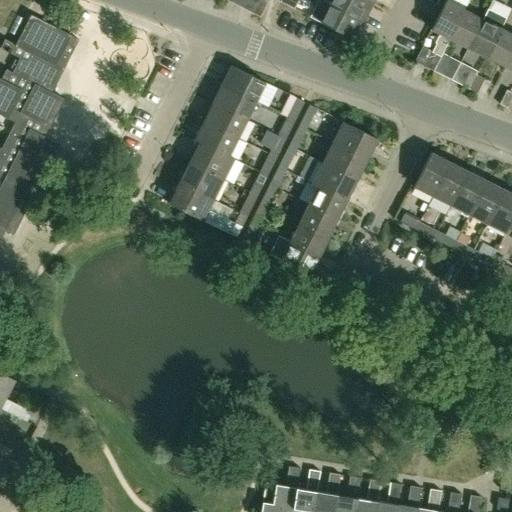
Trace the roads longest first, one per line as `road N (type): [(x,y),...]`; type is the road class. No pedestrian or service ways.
road 1 (residential): [(363,84),(206,28)]
road 2 (residential): [(133,177),(206,28)]
road 3 (residential): [(359,253),(430,110)]
